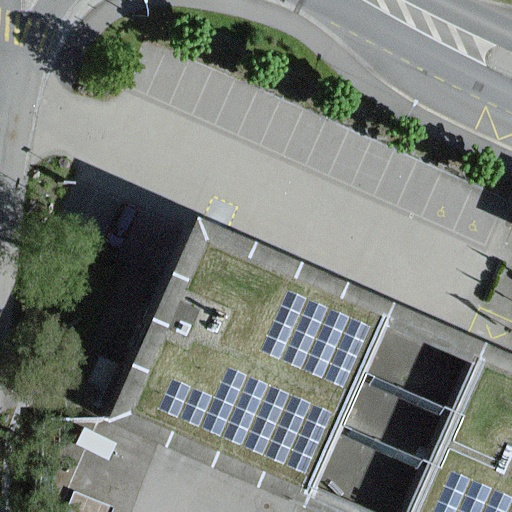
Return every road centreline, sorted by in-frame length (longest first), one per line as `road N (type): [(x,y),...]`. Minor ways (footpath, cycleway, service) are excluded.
road 1 (primary): [(511,68),(379,0)]
road 2 (residential): [(22,30),(0,162)]
